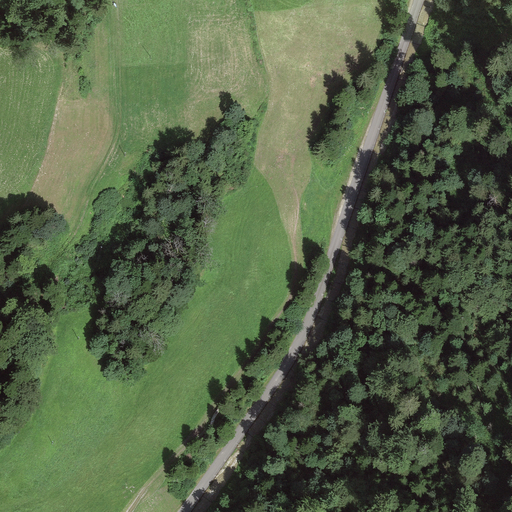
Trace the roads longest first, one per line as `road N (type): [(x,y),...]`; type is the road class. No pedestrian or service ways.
road 1 (unclassified): [(417,0),(299,343),(183,511)]
road 2 (track): [(110,0),(117,128),(97,178)]
